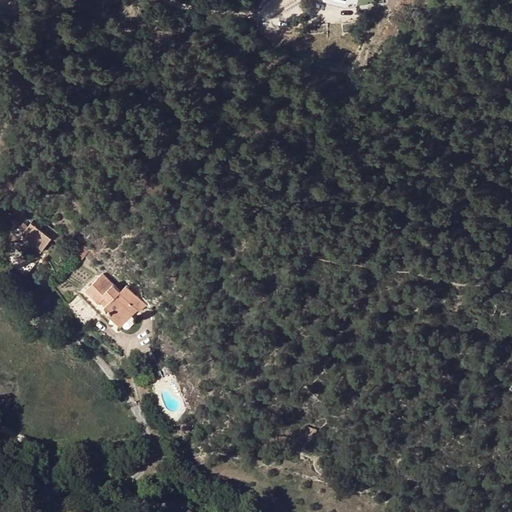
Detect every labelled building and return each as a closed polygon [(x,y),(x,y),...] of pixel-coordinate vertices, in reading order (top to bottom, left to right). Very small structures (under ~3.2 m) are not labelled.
[(23,235),(35,244),(43,251),(52,239),(56,233),(48,227),(44,232),(32,223),(23,235)] [(259,238),(255,233),(250,237),(254,242),(259,238)] [(41,254),(43,251),(35,244),(32,248),(41,254)] [(33,267),(9,247),(2,257),(25,276),(33,267)] [(103,275),(88,289),(93,295),(91,297),(98,304),(101,301),(105,298),(109,302),(105,306),(110,310),(107,313),(109,315),(112,313),(120,320),(134,307),(137,311),(139,313),(145,307),(126,287),(120,293),(103,275)] [(109,302),(105,298),(101,301),(105,306),(109,302)] [(120,320),(112,313),(109,315),(120,327),(137,311),(134,307),(120,320)] [(145,356),(149,366),(150,368),(157,365),(151,351),(144,354),(145,356)] [(143,368),(149,366),(145,356),(139,359),(143,368)]
